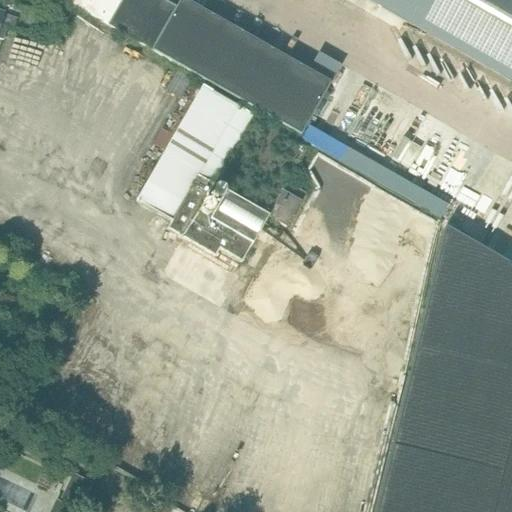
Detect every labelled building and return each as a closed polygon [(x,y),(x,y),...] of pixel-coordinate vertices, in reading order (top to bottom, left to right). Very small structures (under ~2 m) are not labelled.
[(34,1),(31,0),(0,0),(31,10),(34,1)] [(64,0),(220,88),(219,89),(300,135),(330,83),(184,0),(180,0),(176,9),(160,0),(64,0)] [(511,0),(369,0),(511,81),(511,0)] [(0,22),(15,27),(17,20),(5,16),(5,15),(0,12),(0,22)] [(14,32),(15,27),(0,22),(0,39),(3,40),(6,30),(14,32)] [(307,148),(237,107),(202,87),(136,201),(171,222),(167,229),(215,257),(219,249),(242,263),(268,217),(286,227),(300,202),(282,192),(307,148)] [(0,177),(22,184),(32,153),(0,143),(0,177)] [(455,203),(349,148),(341,163),(447,218),(455,203)] [(511,266),(445,227),(395,434),(508,471),(511,453),(511,266)] [(324,417),(309,493),(341,500),(338,511),(373,511),(389,430),(324,417)] [(395,434),(375,511),(498,511),(508,471),(395,434)] [(93,484),(73,473),(59,502),(55,500),(49,511),(78,511),(90,489),(93,484)] [(95,511),(103,496),(90,489),(78,511),(95,511)]
